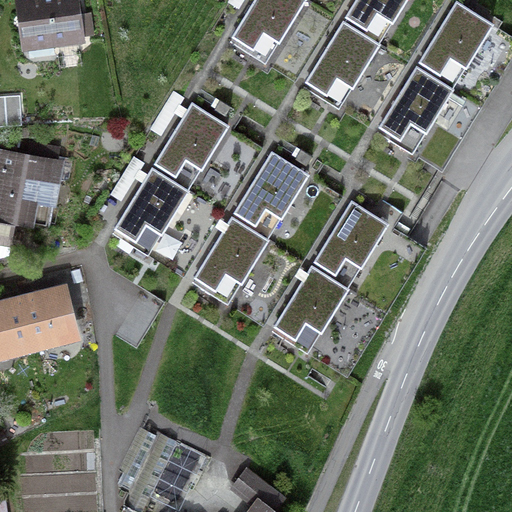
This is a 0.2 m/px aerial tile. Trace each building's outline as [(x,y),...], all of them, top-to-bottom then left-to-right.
[(54,50),(52,41),(91,36),(88,13),(77,14),(75,0),(21,0),(29,53),(34,57),(50,55),(54,50)] [(255,0),(230,42),(265,64),(304,0),(255,0)] [(356,0),(343,22),(379,44),(405,0),(356,0)] [(457,2),(417,67),(452,89),(492,24),(457,2)] [(303,87),(339,109),(379,44),(343,22),(303,87)] [(377,132),(412,154),(452,89),(417,67),(377,132)] [(21,92),(0,92),(0,121),(23,120),(21,92)] [(173,92),(151,128),(161,134),(183,98),(173,92)] [(228,126),(192,104),(152,169),(188,191),(228,126)] [(0,216),(9,218),(31,222),(39,178),(54,181),(54,179),(68,181),(72,159),(54,155),(55,150),(33,146),(31,159),(0,153),(0,216)] [(307,175),(272,153),(232,218),(267,240),(307,175)] [(133,157),(117,183),(127,189),(143,163),(133,157)] [(112,234),(148,256),(188,191),(152,169),(112,234)] [(387,224),(352,202),(312,267),(347,289),(387,224)] [(10,245),(4,244),(9,218),(0,216),(0,257),(8,255),(10,245)] [(192,283),(227,305),(267,240),(232,218),(192,283)] [(272,332),(307,354),(347,289),(312,267),(272,332)] [(32,345),(74,334),(63,290),(21,301),(32,345)] [(0,306),(0,353),(32,345),(21,301),(0,306)] [(129,490),(156,435),(140,427),(114,482),(129,490)] [(140,511),(177,441),(160,433),(121,511),(140,511)] [(259,502),(271,511),(282,498),(246,470),(234,488),(257,505),(259,502)] [(271,511),(259,502),(257,505),(251,511),(271,511)]
